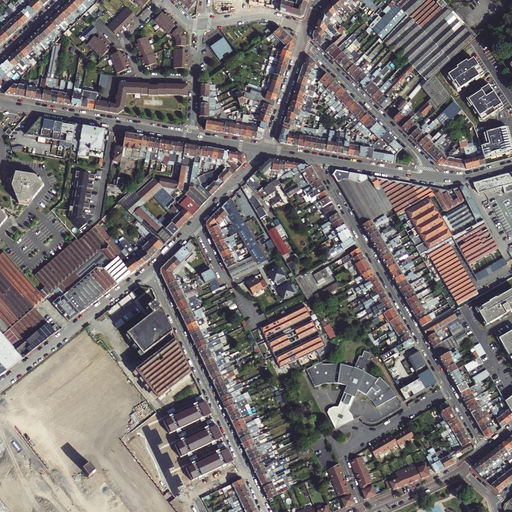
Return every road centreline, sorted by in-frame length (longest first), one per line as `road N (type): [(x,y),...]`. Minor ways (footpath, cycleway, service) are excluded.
road 1 (residential): [(149,269),(264,511)]
road 2 (residential): [(448,388),(327,180),(326,160)]
road 3 (secondary): [(0,102),(192,136)]
road 4 (residential): [(429,178),(423,158),(303,38)]
road 5 (residential): [(149,269),(0,385)]
